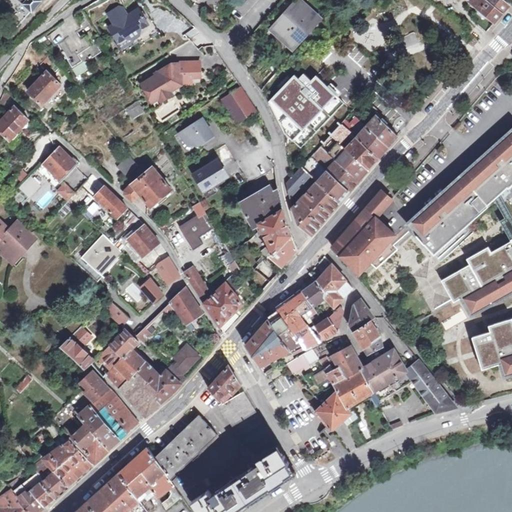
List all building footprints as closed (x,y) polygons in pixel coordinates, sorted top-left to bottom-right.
[(21,0),(33,9),(41,0),(21,0)] [(493,23),(501,14),(484,0),(470,0),(469,2),(493,23)] [(484,0),(501,14),(508,6),(501,0),(484,0)] [(292,47),(317,19),(297,2),(271,30),(292,47)] [(0,29),(5,34),(11,33),(29,12),(20,5),(0,26),(0,29)] [(127,14),(128,12),(124,6),(121,5),(108,13),(114,24),(109,27),(118,42),(125,38),(132,39),(139,35),(141,29),(145,26),(141,18),(144,17),(139,9),(132,13),(132,15),(127,14)] [(143,6),(139,9),(144,17),(141,18),(145,26),(141,29),(139,35),(144,43),(160,33),(143,6)] [(190,28),(187,37),(194,40),(198,31),(190,28)] [(73,66),(81,61),(82,62),(91,57),(101,50),(96,44),(91,47),(90,45),(89,46),(85,40),(83,42),(76,31),(57,43),(73,66)] [(473,47),(479,40),(470,33),(465,40),(473,47)] [(41,64),(42,65),(46,69),(54,60),(50,55),(41,64)] [(154,74),(156,77),(152,80),(151,78),(150,79),(140,84),(151,102),(158,98),(159,98),(162,99),(167,95),(168,92),(169,92),(168,90),(178,84),(178,78),(191,78),(200,77),(199,63),(177,63),(177,64),(170,64),(154,74)] [(46,69),(42,65),(35,72),(40,76),(46,69)] [(43,105),(62,85),(48,71),(27,91),(43,105)] [(332,117),(328,113),(309,97),(307,99),(276,73),(260,90),(258,92),(263,96),(308,136),(310,134),(323,144),(326,140),(330,136),(341,124),(332,117)] [(181,85),(191,85),(191,78),(178,78),(178,84),(168,90),(169,92),(181,85)] [(238,123),(239,122),(257,110),(242,87),(222,99),(238,123)] [(159,98),(158,98),(160,101),(171,95),(169,92),(168,92),(167,95),(162,99),(159,98)] [(362,102),(371,111),(374,108),(364,97),(361,101),(362,102)] [(130,117),(142,109),(138,101),(125,109),(130,117)] [(0,130),(10,140),(29,120),(14,106),(0,121),(0,130)] [(333,107),(328,113),(332,117),(334,116),(336,117),(340,113),(333,107)] [(336,160),(325,171),(308,190),(307,189),(304,192),(306,193),(292,208),(297,223),(311,235),(339,203),(349,192),(359,180),(368,170),(377,159),(387,148),(397,135),(376,115),(353,141),(351,139),(349,142),(350,144),(345,149),(336,160)] [(359,129),(363,124),(355,116),(351,122),(359,129)] [(197,144),(213,134),(202,117),(179,132),(185,141),(197,144)] [(345,120),(341,124),(346,130),(351,125),(345,120)] [(341,124),(330,136),(338,143),(339,143),(349,132),(346,130),(341,124)] [(511,130),(407,224),(412,229),(511,139),(511,130)] [(330,136),(326,140),(333,148),(338,143),(330,136)] [(511,139),(412,229),(435,255),(442,248),(438,243),(441,240),(464,220),(469,224),(489,206),(488,205),(495,199),(500,194),(508,187),(509,188),(511,185),(511,139)] [(323,144),(320,147),(328,153),(333,148),(326,140),(323,144)] [(333,148),(328,153),(336,160),(345,149),(339,143),(338,143),(333,148)] [(320,147),(310,158),(323,169),(325,171),(336,160),(328,153),(320,147)] [(59,148),(43,164),(47,167),(54,174),(52,176),(57,182),(75,163),(59,148)] [(128,177),(138,166),(129,155),(117,167),(128,177)] [(310,158),(300,169),(308,176),(313,180),(323,169),(310,158)] [(204,191),(228,176),(218,161),(195,175),(204,191)] [(42,163),(35,170),(40,174),(47,167),(43,164),(42,163)] [(124,195),(132,203),(141,195),(150,207),(171,189),(153,168),(130,186),(129,185),(124,190),(124,195)] [(308,176),(300,169),(286,183),(287,188),(293,193),(308,176)] [(40,174),(35,170),(18,188),(29,199),(46,180),(40,174)] [(22,171),(17,179),(22,182),(28,175),(22,171)] [(58,192),(68,201),(73,206),(75,208),(90,192),(82,185),(75,193),(65,184),(58,192)] [(95,196),(117,218),(127,207),(105,186),(95,196)] [(247,203),(244,205),(245,208),(244,208),(254,226),(259,224),(260,225),(273,253),(270,256),(283,267),(298,250),(293,240),(291,235),(283,210),(278,190),(249,206),(247,203)] [(376,219),(392,200),(381,191),(365,210),(333,247),(360,274),(370,263),(389,241),(395,235),(376,219)] [(506,218),(511,229),(511,214),(500,194),(495,199),(506,218)] [(73,206),(68,201),(56,212),(62,218),(73,206)] [(207,231),(214,226),(199,202),(193,207),(207,231)] [(139,219),(130,211),(129,214),(121,222),(128,229),(139,219)] [(501,221),(511,240),(511,229),(506,218),(501,221)] [(0,247),(4,251),(1,253),(15,265),(21,258),(18,255),(33,239),(15,224),(0,241),(0,247)] [(395,235),(389,241),(393,246),(412,229),(407,224),(396,235),(395,235)] [(143,256),(159,243),(155,238),(145,225),(128,239),(143,256)] [(95,280),(100,274),(97,272),(103,266),(104,268),(107,265),(105,263),(111,258),(112,260),(115,256),(113,255),(119,248),(114,244),(104,235),(82,258),(88,263),(86,265),(81,260),(77,263),(95,280)] [(71,258),(76,263),(94,245),(89,240),(71,258)] [(470,264),(442,280),(454,302),(462,298),(472,315),(511,291),(511,240),(492,252),(489,247),(467,259),(470,264)] [(393,246),(389,241),(370,263),(375,267),(397,250),(393,246)] [(168,283),(177,276),(168,258),(157,267),(168,283)] [(231,272),(234,269),(235,271),(239,270),(240,269),(235,261),(227,268),(231,272)] [(292,353),(295,352),(305,347),(318,341),(309,329),(299,316),(308,308),(310,312),(312,316),(316,313),(311,306),(323,297),(333,306),(336,303),(344,297),(353,288),(332,265),(317,282),(302,293),(297,296),(278,309),(266,318),(268,320),(246,346),(260,366),(291,351),(292,353)] [(205,303),(225,333),(247,308),(232,292),(240,286),(231,275),(227,280),(228,281),(214,294),(212,296),(192,267),(185,272),(205,303)] [(250,286),(255,282),(251,276),(246,279),(250,286)] [(138,301),(144,296),(133,283),(126,289),(137,302),(138,301)] [(144,296),(138,301),(146,309),(154,301),(162,294),(154,283),(145,291),(147,293),(144,296)] [(186,287),(169,303),(175,310),(177,308),(187,323),(203,313),(186,287)] [(109,300),(102,306),(107,311),(120,324),(123,327),(131,319),(109,300)] [(368,354),(381,347),(380,337),(378,337),(377,331),(371,321),(375,318),(374,318),(362,300),(354,305),(350,325),(354,331),(368,354)] [(175,310),(169,303),(154,318),(160,325),(175,310)] [(344,312),(339,307),(328,317),(327,317),(321,321),(314,326),(323,338),(338,330),(344,312)] [(50,308),(43,315),(50,323),(52,325),(58,319),(50,308)] [(58,319),(52,325),(59,333),(72,321),(64,313),(58,319)] [(50,323),(43,315),(39,319),(46,327),(50,323)] [(511,318),(489,326),(491,332),(473,337),(483,370),(501,364),(505,376),(511,373),(511,318)] [(143,342),(152,334),(145,327),(137,335),(143,342)] [(84,329),(81,331),(78,328),(61,345),(60,346),(85,369),(91,363),(95,360),(94,359),(81,347),(91,336),(84,329)] [(111,370),(108,373),(122,388),(127,395),(146,416),(162,402),(174,390),(183,380),(185,378),(181,375),(196,360),(199,357),(191,350),(185,345),(172,359),(176,362),(172,367),(171,365),(170,366),(160,375),(147,363),(148,362),(146,360),(145,361),(132,348),(138,342),(134,338),(130,334),(125,329),(110,344),(123,357),(120,360),(111,370)] [(197,343),(191,350),(199,357),(196,360),(199,362),(207,354),(197,343)] [(110,344),(98,355),(111,370),(120,360),(123,357),(110,344)] [(349,416),(352,421),(354,419),(357,417),(351,407),(350,404),(368,394),(369,396),(368,397),(374,407),(379,405),(377,402),(380,401),(413,382),(437,413),(457,406),(419,361),(406,370),(394,350),(372,362),(363,368),(351,345),(345,348),(333,354),(332,355),(340,369),(335,372),(330,365),(327,357),(320,361),(324,366),(325,368),(324,368),(324,369),(318,373),(322,379),(328,375),(334,384),(338,391),(323,404),(316,411),(329,426),(333,430),(349,416)] [(306,368),(309,366),(308,363),(314,360),(308,351),(299,357),(286,365),(293,372),(304,366),(306,368)] [(208,389),(220,402),(223,405),(225,403),(241,386),(229,366),(208,389)] [(98,398),(110,388),(102,379),(94,371),(80,382),(87,389),(84,392),(95,401),(98,398)] [(20,392),(32,379),(28,375),(16,389),(20,392)] [(110,388),(98,398),(106,406),(117,396),(115,393),(110,388)] [(244,391),(225,403),(223,405),(220,402),(218,405),(247,449),(249,449),(251,452),(248,454),(253,463),(255,461),(257,464),(250,469),(242,456),(208,479),(216,491),(210,495),(207,491),(206,492),(201,485),(188,495),(192,501),(198,511),(232,511),(293,471),(288,464),(290,464),(278,445),(277,446),(275,440),(244,391)] [(75,433),(71,437),(96,461),(97,460),(109,449),(120,439),(138,422),(117,396),(106,406),(98,398),(95,401),(94,402),(83,412),(80,408),(75,411),(80,418),(83,421),(80,424),(82,426),(75,433)] [(160,453),(156,457),(171,481),(216,436),(199,416),(160,453)] [(401,419),(390,424),(392,428),(403,424),(401,419)] [(71,437),(75,433),(67,424),(63,429),(64,431),(70,437),(71,437)] [(49,453),(69,439),(65,435),(46,448),(49,453)] [(93,464),(69,439),(49,453),(45,456),(43,458),(32,467),(38,474),(21,486),(16,479),(8,485),(11,488),(0,496),(0,505),(2,509),(0,510),(0,511),(39,511),(43,509),(56,498),(70,485),(93,464)] [(101,490),(76,511),(125,511),(129,509),(130,511),(158,511),(141,489),(148,484),(157,497),(167,490),(174,485),(171,481),(156,457),(149,447),(119,473),(101,490)] [(174,485),(167,490),(170,493),(170,494),(170,497),(168,498),(161,503),(166,511),(182,498),(174,485)]
